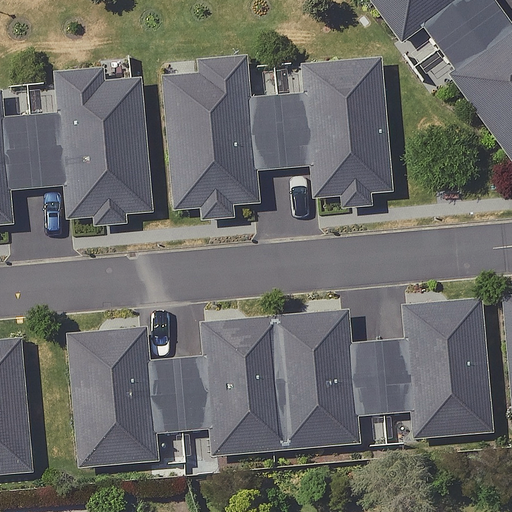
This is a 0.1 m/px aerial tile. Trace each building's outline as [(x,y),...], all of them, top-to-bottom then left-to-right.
[(373,0),(414,54),(437,37),(475,88),(474,89),(511,139),(511,21),(495,0),(373,0)] [(315,208),(393,203),(385,81),(304,86),(306,115),(254,118),(252,90),(176,94),(184,216),(264,211),(263,194),(314,191),(315,208)] [(70,227),(157,220),(147,96),(64,103),(67,133),(5,138),(2,108),(0,108),(0,233),(12,232),(9,199),(68,194),(70,227)] [(162,347),(76,355),(87,479),(169,471),(167,441),(229,436),(231,466),(376,453),(374,425),(437,419),(440,447),(511,441),(501,317),(428,323),(430,350),(367,356),(365,329),(221,342),(224,375),(165,380),(162,347)] [(0,473),(24,472),(14,352),(0,352),(0,473)]
